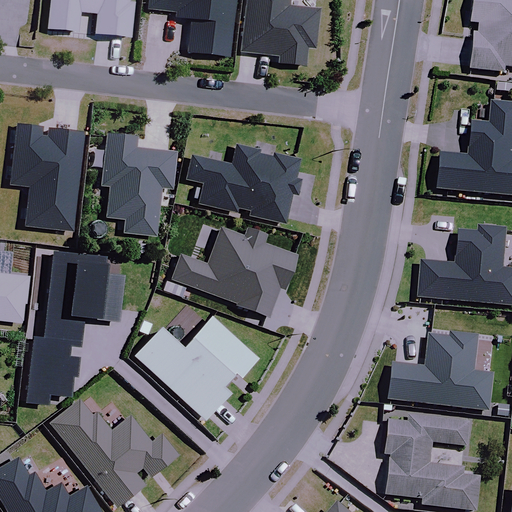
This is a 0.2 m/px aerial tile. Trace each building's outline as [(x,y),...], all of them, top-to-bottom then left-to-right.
[(92,33),(126,36),(129,0),(50,0),(47,29),(76,31),(78,11),(94,12),(92,33)] [(186,52),(226,57),(232,0),(148,0),(148,8),(175,11),(174,16),(190,18),(186,52)] [(245,0),(239,51),(277,55),(276,62),(303,65),(305,47),(313,47),(317,9),(287,6),(287,0),(245,0)] [(511,0),(472,0),(470,23),(475,24),(470,70),(502,73),(503,67),(511,67),(511,0)] [(440,154),(436,190),(511,196),(511,104),(490,103),(488,124),(470,123),(467,156),(440,154)] [(80,131),(16,124),(9,184),(28,186),(23,225),(69,230),(80,131)] [(135,136),(105,133),(99,184),(108,185),(105,217),(123,219),(121,232),(153,236),(159,187),(170,188),(174,153),(133,148),(135,136)] [(247,215),(282,223),(289,193),(295,195),(299,179),(293,178),(298,159),(272,153),(271,157),(256,153),(257,149),(234,144),(229,164),(189,155),(184,178),(201,182),(196,203),(234,212),(236,207),(248,210),(247,215)] [(511,270),(501,269),(505,229),(477,227),(477,233),(458,232),(455,266),(421,262),(417,298),(511,306),(511,270)] [(179,255),(170,280),(235,303),(234,306),(266,317),(277,287),(282,289),(295,255),(263,244),(266,236),(245,228),(242,237),(218,228),(205,264),(179,255)] [(99,273),(101,257),(51,251),(41,338),(31,337),(24,402),(44,404),(45,395),(66,397),(68,375),(73,376),(75,357),(64,356),(66,345),(77,346),(80,317),(116,321),(121,276),(99,273)] [(0,320),(18,323),(23,276),(0,273),(0,320)] [(157,328),(132,355),(202,419),(226,393),(219,386),(232,372),(237,377),(254,359),(209,317),(180,349),(157,328)] [(474,373),(478,336),(449,333),(448,338),(428,336),(424,368),(391,365),(387,400),(487,411),(491,375),(474,373)] [(77,399),(48,422),(115,507),(142,485),(133,474),(141,467),(148,477),(175,456),(159,435),(149,443),(128,416),(109,430),(95,412),(90,416),(77,399)] [(407,423),(388,421),(385,456),(390,456),(386,495),(421,499),(420,506),(476,511),(479,479),(462,477),(463,469),(429,465),(431,443),(465,447),(468,424),(408,417),(407,423)] [(16,459),(0,467),(0,502),(5,511),(98,511),(84,487),(66,497),(58,483),(42,492),(31,472),(25,475),(16,459)]
